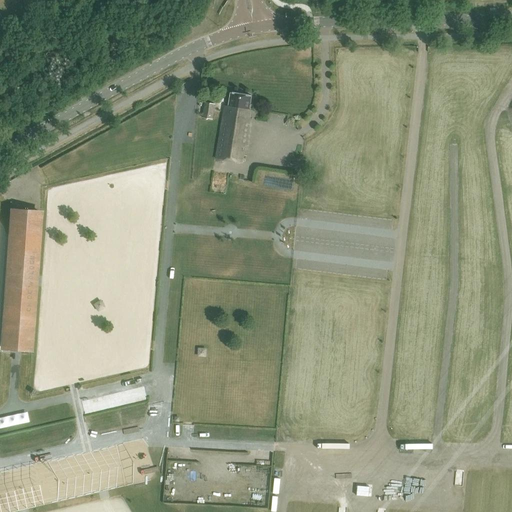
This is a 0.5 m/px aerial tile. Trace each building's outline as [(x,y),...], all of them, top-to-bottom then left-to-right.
[(216,159),(231,161),(242,163),(245,146),(248,147),(252,119),(248,118),(252,97),(231,93),(228,106),(224,106),(216,159)] [(202,118),(212,120),(213,120),(215,104),(205,103),(202,118)] [(33,171),(27,174),(29,179),(36,176),(33,171)] [(27,351),(38,211),(14,209),(3,349),(27,351)] [(43,310),(40,313),(46,320),(50,317),(43,310)]
